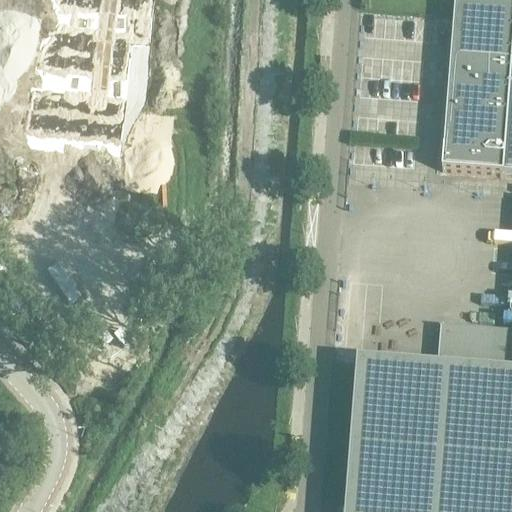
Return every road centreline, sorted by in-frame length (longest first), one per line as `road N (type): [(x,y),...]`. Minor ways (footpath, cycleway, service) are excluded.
road 1 (unclassified): [(303,511),(347,0)]
road 2 (unclassified): [(30,511),(50,475),(59,433),(0,356)]
